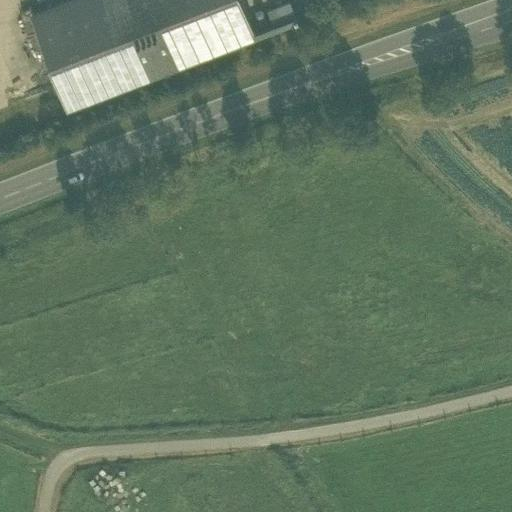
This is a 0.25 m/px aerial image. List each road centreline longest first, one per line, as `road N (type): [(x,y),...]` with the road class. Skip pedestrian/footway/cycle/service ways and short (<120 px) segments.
road 1 (primary): [(0,200),(231,110),(511,17)]
road 2 (track): [(44,511),(48,484),(74,450),(263,437),(511,387)]
